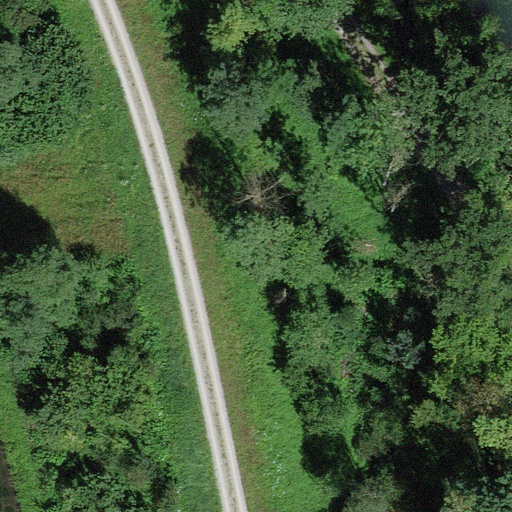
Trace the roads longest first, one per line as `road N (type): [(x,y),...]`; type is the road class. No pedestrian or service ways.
road 1 (track): [(104,0),(164,161),(235,511)]
road 2 (track): [(329,0),(511,260)]
